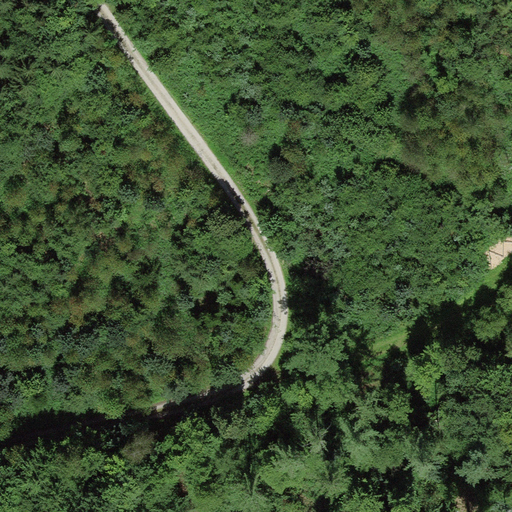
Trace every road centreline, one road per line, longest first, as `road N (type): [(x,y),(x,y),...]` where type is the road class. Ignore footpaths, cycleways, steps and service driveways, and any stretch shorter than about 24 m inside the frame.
road 1 (track): [(0,450),(206,404),(252,374),(273,319),(269,242),(92,0)]
road 2 (track): [(265,345),(327,357),(414,332),(511,266)]
